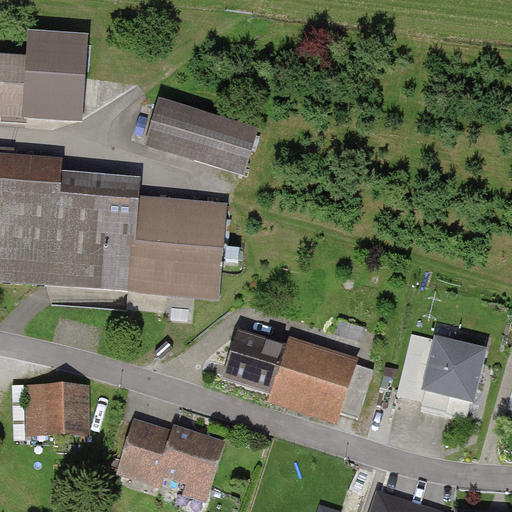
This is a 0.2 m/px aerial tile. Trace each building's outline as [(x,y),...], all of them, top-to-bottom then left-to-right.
[(30,91),(31,64),(0,62),(0,126),(70,130),(72,93),(30,91)] [(265,132),(160,102),(147,148),(252,178),(265,132)] [(0,287),(222,307),(231,206),(142,198),(143,181),(67,174),(68,159),(0,153),(0,287)] [(471,425),(487,352),(414,336),(398,409),(471,425)] [(339,432),(360,367),(288,344),(285,354),(237,338),(223,381),(273,397),(269,409),(339,432)] [(94,438),(92,388),(23,391),(25,440),(94,438)] [(212,504),(228,445),(174,430),(172,437),(134,427),(120,478),(212,504)] [(511,511),(511,507),(457,504),(456,511),(455,511),(381,492),(374,511),(511,511)]
